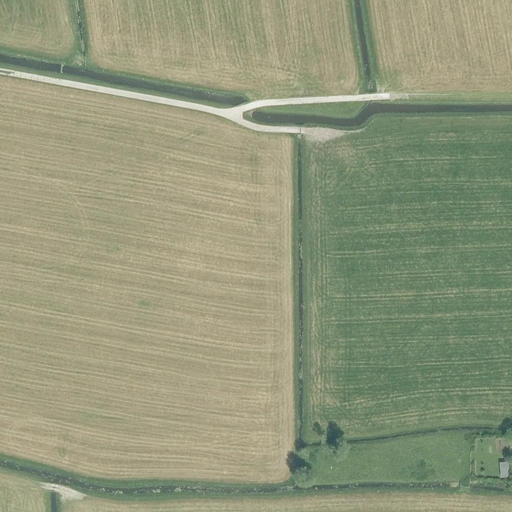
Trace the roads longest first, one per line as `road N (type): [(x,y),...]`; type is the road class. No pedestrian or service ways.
road 1 (track): [(0,71),(208,109),(258,128),(317,132)]
road 2 (track): [(221,113),(274,102),(511,94)]
